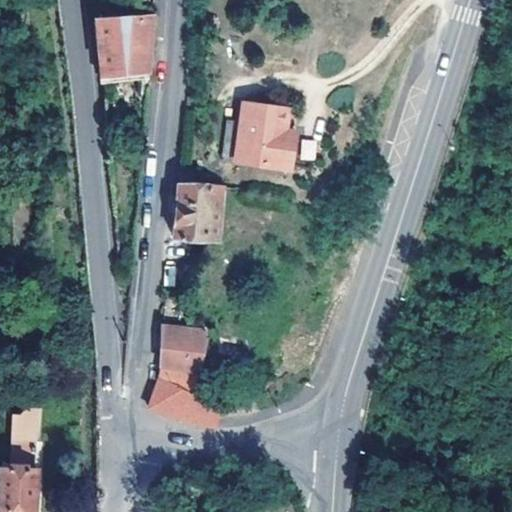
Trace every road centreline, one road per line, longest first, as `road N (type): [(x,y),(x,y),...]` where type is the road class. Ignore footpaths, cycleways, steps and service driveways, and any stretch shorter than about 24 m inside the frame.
road 1 (tertiary): [(335,452),(351,370),(469,0)]
road 2 (tertiary): [(122,440),(111,417),(71,0)]
road 3 (residential): [(122,440),(134,394),(177,0)]
road 4 (tertiary): [(335,452),(122,440)]
